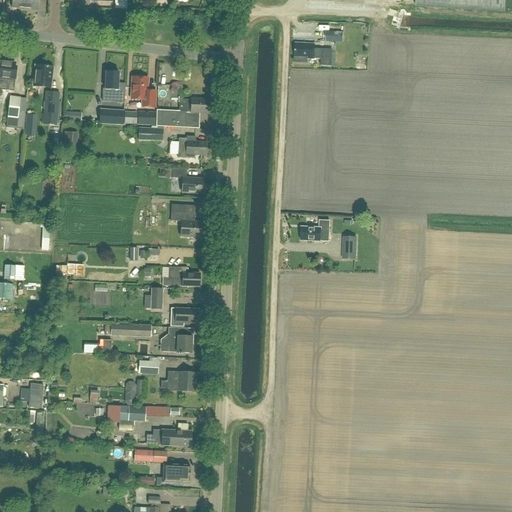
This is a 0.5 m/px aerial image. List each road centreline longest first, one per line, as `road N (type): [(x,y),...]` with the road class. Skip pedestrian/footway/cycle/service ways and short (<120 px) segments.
road 1 (unclassified): [(216,511),(237,60)]
road 2 (track): [(267,412),(285,11)]
road 3 (residential): [(237,60),(53,36)]
